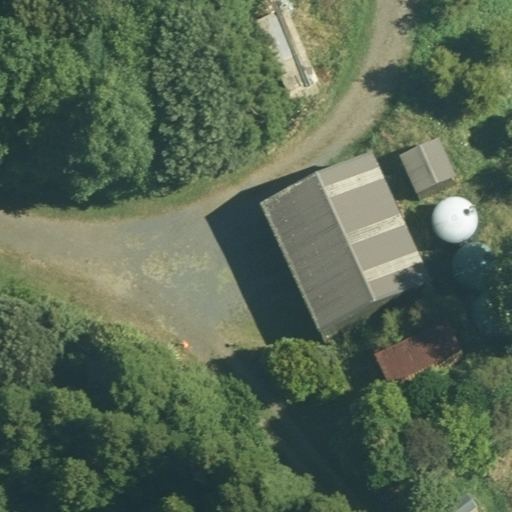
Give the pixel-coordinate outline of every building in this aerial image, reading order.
[(287,16),(254,30),(285,105),(319,91),(287,16)] [(438,148),(397,167),(416,207),(457,188),(438,148)] [(377,170),(262,219),(276,252),(290,284),(306,321),(318,346),(432,297),(377,170)] [(432,231),(435,237),(440,243),(446,247),(453,249),(460,248),(467,245),(473,240),(476,233),(477,226),(476,219),(472,212),(467,207),(460,204),(452,204),(445,206),(439,210),(434,216),(432,223),(432,231)] [(449,274),(452,281),(457,286),(463,290),(470,292),(477,291),(484,288),(489,283),(493,277),(494,269),(493,262),(489,256),(484,251),(477,248),(469,247),(462,249),(456,253),(451,259),(449,267),(449,274)] [(471,327),(473,334),(478,340),(484,344),(491,345),(499,344),(505,341),(511,336),(511,334),(511,311),(511,309),(505,304),(498,301),(491,300),(483,302),(477,307),(473,313),(470,320),(471,327)] [(462,363),(447,332),(374,366),(389,397),(462,363)] [(442,511),(477,511),(465,495),(442,511)]
